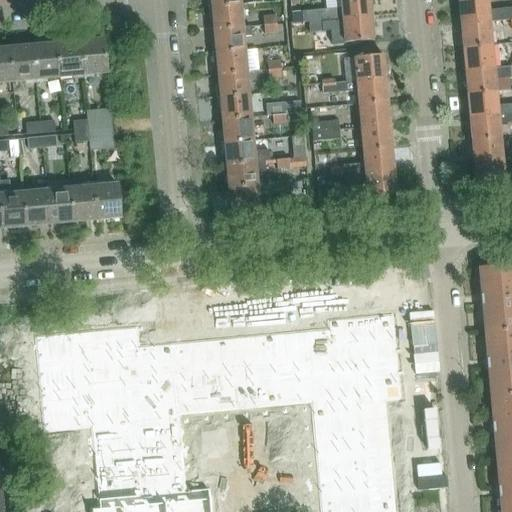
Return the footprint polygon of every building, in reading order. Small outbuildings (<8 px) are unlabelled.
[(339,0),(341,9),(300,13),(301,23),(307,22),(320,21),(370,16),(368,0),(339,0)] [(488,23),(509,20),(511,20),(511,8),(487,11),(486,0),(469,0),(457,1),(459,25),(488,22),(488,23)] [(211,21),(212,30),(241,27),(239,5),(207,8),(208,19),(211,21)] [(291,14),(290,14),(291,25),(301,24),(301,23),(300,13),(291,14)] [(261,17),(262,25),(275,24),(274,15),(261,17)] [(308,34),(343,31),(344,42),(373,39),(370,16),(320,21),(307,22),(308,30),(308,34)] [(459,25),(461,48),(490,46),(488,23),(488,22),(459,25)] [(275,24),(262,25),(263,34),(276,33),(275,24)] [(210,42),(211,53),(243,50),(242,38),(251,37),(250,27),(241,28),(241,27),(212,30),(212,40),(210,42)] [(102,39),(78,42),(81,74),(105,71),(102,39)] [(78,42),(55,44),(58,76),(81,74),(78,42)] [(55,44),(31,46),(35,78),(58,76),(55,44)] [(31,46),(8,48),(11,80),(35,78),(31,46)] [(461,48),(464,71),(493,69),(493,68),(490,46),(461,48)] [(8,48),(0,49),(0,81),(11,80),(8,48)] [(215,66),(216,75),(245,72),(243,50),(211,53),(212,64),(215,66)] [(356,81),(356,82),(384,79),(382,55),(353,57),(356,81)] [(265,62),(266,70),(279,69),(278,61),(265,62)] [(510,79),(510,77),(509,67),(493,68),(493,69),(464,71),(466,95),(495,92),(494,80),(510,79)] [(279,69),(266,70),(267,79),(280,78),(279,69)] [(214,87),(215,98),(247,95),(246,82),(255,81),(254,72),(245,73),(245,72),(216,75),(217,85),(214,87)] [(384,79),(356,82),(335,84),(335,87),(322,88),(322,94),(356,90),(358,105),(386,102),(384,79)] [(335,80),(321,81),(322,88),(335,87),(335,84),(335,80)] [(495,92),(466,95),(468,118),(511,113),(511,104),(496,105),(495,92)] [(219,111),(220,120),(249,117),(247,95),(215,98),(216,109),(219,111)] [(299,102),(283,103),(284,114),(300,112),(299,102)] [(358,105),(360,128),(389,125),(386,102),(358,105)] [(270,107),(271,115),(283,114),(283,106),(270,107)] [(111,128),(110,109),(85,111),(86,120),(87,130),(111,128)] [(511,113),(468,118),(470,141),(499,138),(498,124),(511,122),(511,113)] [(283,114),(271,115),(272,124),(284,123),(283,114)] [(218,132),(219,143),(252,140),(249,117),(220,120),(221,130),(218,132)] [(86,120),(71,121),(72,131),(87,130),(86,120)] [(311,124),(312,133),(339,130),(339,121),(311,124)] [(51,122),(39,123),(40,133),(52,131),(51,122)] [(40,133),(39,123),(24,124),(26,134),(40,133)] [(360,128),(362,151),(391,148),(389,125),(360,128)] [(87,130),(88,142),(89,151),(113,149),(111,128),(87,130)] [(72,131),(73,143),(88,142),(87,130),(72,131)] [(312,133),(312,142),(340,139),(339,130),(312,133)] [(53,136),(40,137),(41,147),(54,146),(53,136)] [(41,147),(40,137),(26,138),(27,148),(41,147)] [(470,141),(472,164),(501,162),(499,138),(470,141)] [(19,157),(17,140),(8,141),(9,152),(9,158),(19,157)] [(223,156),(224,165),(254,162),(252,140),(219,143),(220,154),(223,156)] [(292,158),(304,157),(303,148),(292,149),(292,158)] [(362,151),(364,164),(341,166),(341,167),(342,177),(344,176),(344,177),(365,175),(365,174),(393,171),(391,148),(362,151)] [(274,151),(275,160),(288,158),(287,150),(274,151)] [(330,155),(318,157),(319,165),(331,164),(330,155)] [(288,158),(275,160),(276,169),(289,168),(288,158)] [(256,185),(255,173),(265,172),(264,162),(254,163),(254,162),(224,165),(225,175),(222,177),(223,185),(226,186),(226,188),(256,185)] [(501,162),(472,164),(475,188),(504,185),(501,162)] [(341,167),(330,168),(331,177),(331,178),(342,177),(341,167)] [(367,198),(395,195),(393,171),(365,174),(365,175),(344,177),(344,176),(342,177),(331,178),(332,187),(365,184),(367,198)] [(331,177),(315,178),(317,199),(333,198),(332,187),(331,178),(331,177)] [(256,185),(226,188),(227,198),(225,200),(225,207),(228,208),(228,211),(258,209),(257,196),(279,194),(279,192),(291,191),(290,181),(256,185)] [(299,181),(291,182),(292,190),(300,190),(299,181)] [(116,184),(92,186),(95,219),(119,217),(116,184)] [(92,186),(69,189),(72,221),(95,219),(92,186)] [(69,189),(45,191),(49,223),(72,221),(69,189)] [(45,191),(22,193),(25,226),(49,223),(45,191)] [(22,193),(0,194),(0,208),(2,228),(25,226),(22,193)] [(483,332),(511,329),(511,264),(478,268),(483,332)] [(136,328),(35,338),(44,432),(91,428),(98,509),(90,510),(90,511),(211,511),(209,489),(185,492),(178,415),(311,403),(320,511),(394,511),(384,401),(400,400),(392,316),(328,321),(328,330),(138,348),(136,328)] [(489,396),(511,394),(511,329),(483,332),(489,396)] [(495,460),(511,458),(511,394),(489,396),(495,460)] [(499,511),(511,511),(511,458),(495,460),(499,511)]
